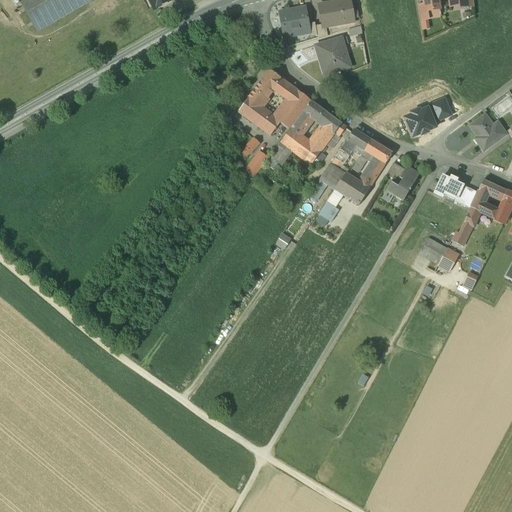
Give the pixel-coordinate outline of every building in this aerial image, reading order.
[(91,0),(18,0),(37,31),(91,0)] [(170,0),(147,0),(154,10),(170,0)] [(350,0),(348,0),(318,6),(322,25),(322,28),(326,28),(354,23),(350,0)] [(423,0),(424,4),(425,12),(426,12),(440,10),(437,0),(423,0)] [(424,4),(417,5),(421,22),(428,21),(426,12),(425,12),(424,4)] [(305,8),(279,13),(283,37),(309,32),(308,30),(309,29),(308,24),(305,8)] [(315,23),(308,24),(309,29),(308,30),(309,32),(310,37),(317,36),(315,26),(315,23)] [(322,28),(322,25),(315,26),(317,36),(318,39),(328,36),(326,28),(322,28)] [(341,38),(314,46),(317,55),(320,55),(326,75),(337,72),(337,70),(345,68),(339,49),(344,48),(341,38)] [(291,87),(269,71),(248,99),(260,107),(274,89),(283,96),(291,87)] [(298,92),(291,87),(283,96),(288,99),(291,101),(298,92)] [(309,101),(298,92),(291,101),(288,99),(273,117),(273,118),(273,119),(280,123),(287,129),(309,101)] [(260,107),(248,99),(238,112),(259,127),(269,115),(260,107)] [(427,110),(433,124),(451,116),(444,100),(430,106),(431,108),(427,110)] [(311,102),(293,126),(303,133),(313,119),(322,126),(329,116),(311,102)] [(433,124),(427,110),(420,113),(419,110),(411,114),(412,116),(404,119),(412,138),(420,134),(421,136),(428,133),(427,132),(435,128),(433,124)] [(269,115),(259,127),(264,131),(273,119),(273,118),(273,117),(269,115)] [(493,126),(485,115),(470,127),(477,137),(474,140),(483,152),(506,135),(497,123),(493,126)] [(346,128),(329,116),(322,126),(309,143),(321,152),(335,132),(340,136),(346,128)] [(280,123),(273,119),(264,131),(270,136),(280,123)] [(303,133),(293,126),(290,130),(300,137),(303,133)] [(290,130),(280,143),(291,151),(311,165),(321,152),(309,143),(300,137),(290,130)] [(371,141),(354,130),(340,150),(345,153),(349,156),(351,152),(356,145),(364,151),(371,141)] [(258,144),(247,134),(239,143),(250,154),(258,144)] [(391,153),(371,141),(364,151),(374,157),(376,158),(366,172),(375,178),(391,153)] [(291,151),(280,143),(269,157),(280,165),(291,151)] [(364,151),(356,145),(351,152),(360,157),(364,151)] [(340,150),(330,164),(335,167),(345,153),(340,150)] [(374,157),(364,151),(360,157),(348,176),(353,179),(354,177),(355,178),(367,160),(370,162),(374,157)] [(266,159),(259,154),(246,171),(254,177),(266,159)] [(400,167),(393,163),(386,175),(393,180),(395,176),(400,167)] [(330,164),(319,180),(334,190),(345,174),(335,167),(330,164)] [(419,174),(407,167),(404,170),(399,178),(402,180),(398,187),(391,183),(386,191),(403,202),(409,191),(410,191),(410,190),(419,174)] [(404,170),(400,167),(395,176),(399,178),(404,170)] [(348,176),(345,174),(334,190),(358,205),(368,189),(375,178),(366,172),(359,183),(348,176)] [(264,179),(258,175),(252,183),(258,187),(262,189),(267,182),(264,179)] [(450,180),(442,176),(434,194),(441,198),(443,194),(455,200),(456,200),(463,186),(455,183),(457,180),(451,177),(450,180)] [(499,189),(483,181),(477,193),(471,208),(480,213),(484,204),(488,195),(495,198),(499,189)] [(477,193),(463,186),(456,200),(455,200),(454,202),(470,209),(471,208),(477,193)] [(506,192),(499,189),(495,198),(502,201),(506,192)] [(497,211),(496,214),(504,218),(505,217),(511,204),(511,194),(506,192),(502,201),(497,211)] [(338,211),(326,202),(318,214),(330,223),(338,211)] [(497,211),(484,204),(480,213),(494,219),(496,214),(497,211)] [(480,213),(471,208),(470,209),(468,214),(477,219),(480,213)] [(458,235),(455,233),(451,242),(462,247),(472,227),(473,227),(480,213),(477,219),(473,227),(472,226),(465,238),(458,235)] [(477,219),(468,214),(458,235),(465,238),(472,226),(473,227),(477,219)] [(502,224),(504,218),(496,214),(494,219),(493,221),(502,224)] [(277,243),(285,248),(291,237),(282,232),(277,243)] [(446,250),(427,239),(418,254),(438,265),(446,250)] [(438,265),(450,272),(458,257),(446,250),(438,265)] [(477,278),(468,274),(465,281),(474,285),(477,278)] [(474,285),(465,281),(462,287),(471,291),(474,285)]
